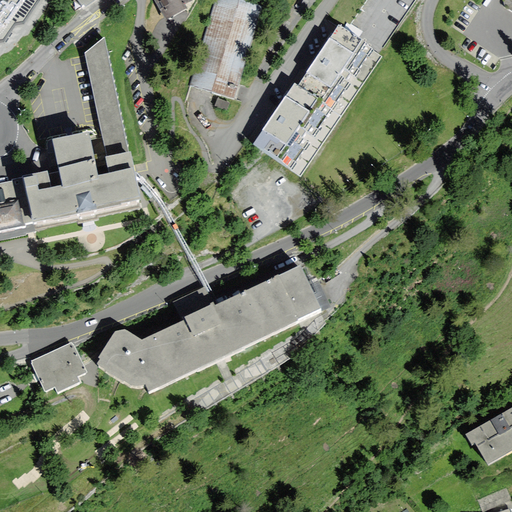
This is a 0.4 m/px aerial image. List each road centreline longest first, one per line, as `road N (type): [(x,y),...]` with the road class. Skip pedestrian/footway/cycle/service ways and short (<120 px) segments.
road 1 (residential): [(40,335),(122,312),(338,220),(456,147),(497,92)]
road 2 (residential): [(329,0),(219,164)]
road 3 (residential): [(497,92),(433,46),(431,0)]
